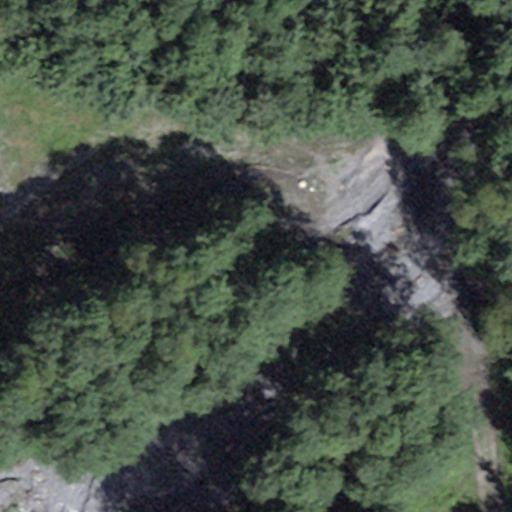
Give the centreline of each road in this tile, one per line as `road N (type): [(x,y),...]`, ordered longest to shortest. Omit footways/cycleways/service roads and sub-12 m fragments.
road 1 (track): [(453,0),(428,112),(373,184),(340,212),(0,400)]
road 2 (track): [(403,152),(438,248),(472,400),(484,511)]
